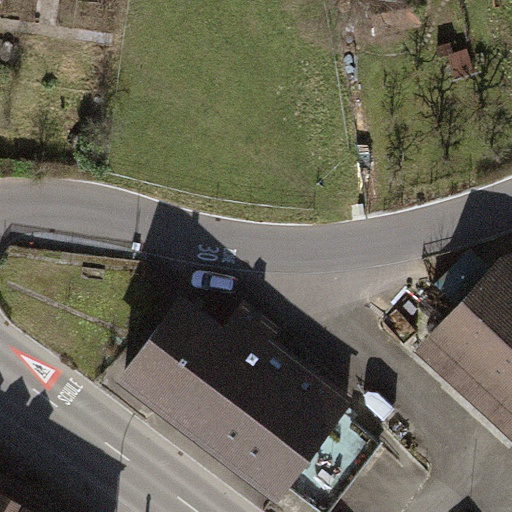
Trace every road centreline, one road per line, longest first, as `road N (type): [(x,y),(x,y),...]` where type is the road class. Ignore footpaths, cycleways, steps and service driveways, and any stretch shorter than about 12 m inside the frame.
road 1 (residential): [(0,211),(73,210),(202,245),(272,249),(450,235),(511,206)]
road 2 (primary): [(200,511),(0,358)]
